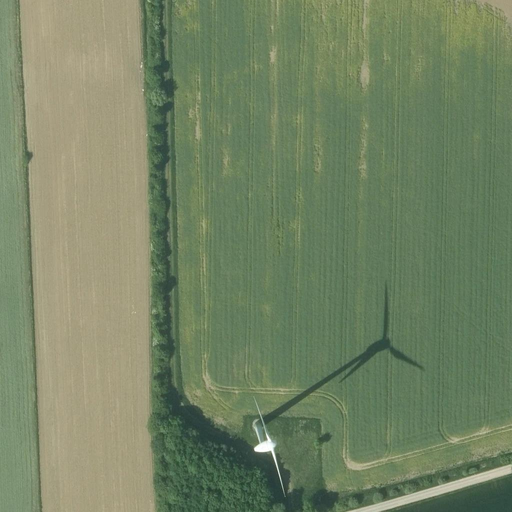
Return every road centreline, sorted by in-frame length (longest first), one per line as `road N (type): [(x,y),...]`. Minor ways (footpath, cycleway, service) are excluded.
road 1 (track): [(165,0),(177,398),(205,425),(276,466),(294,511)]
road 2 (unclassified): [(356,511),(511,466)]
